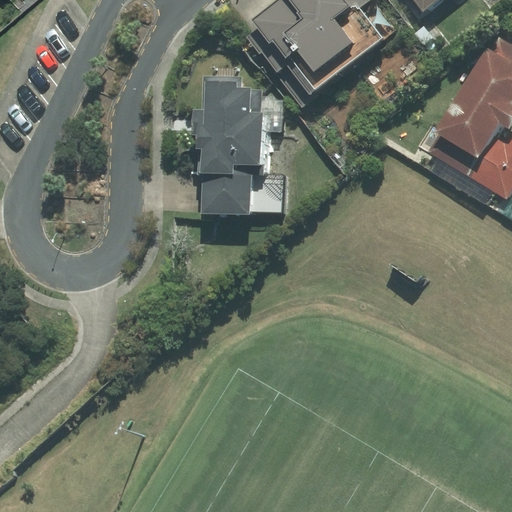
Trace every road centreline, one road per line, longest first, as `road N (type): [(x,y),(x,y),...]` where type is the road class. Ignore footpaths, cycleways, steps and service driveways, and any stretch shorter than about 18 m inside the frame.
road 1 (residential): [(90,270),(45,259),(32,247),(20,210),(29,173),(114,0)]
road 2 (residential): [(191,0),(162,32),(136,86),(124,234),(108,261),(90,270)]
road 3 (residential): [(0,451),(94,361),(99,324),(90,270)]
